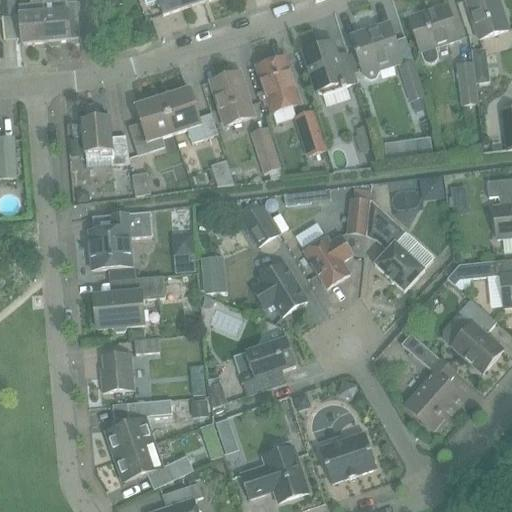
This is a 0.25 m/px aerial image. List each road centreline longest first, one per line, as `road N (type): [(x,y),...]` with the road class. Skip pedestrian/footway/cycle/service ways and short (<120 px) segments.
road 1 (residential): [(85,511),(68,485),(61,441),(34,89)]
road 2 (residential): [(96,80),(347,0)]
road 3 (residential): [(353,321),(371,349),(360,370),(405,455),(442,492)]
